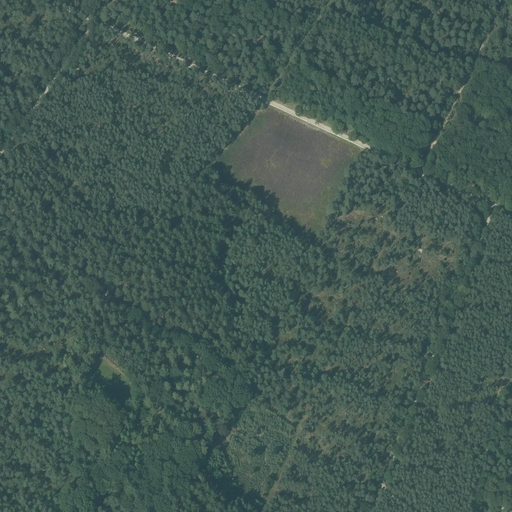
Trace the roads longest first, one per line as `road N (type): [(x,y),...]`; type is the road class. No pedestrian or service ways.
road 1 (track): [(380,488),(0,220)]
road 2 (track): [(420,171),(94,19)]
road 3 (track): [(380,488),(493,204)]
road 4 (track): [(420,171),(505,2)]
road 5 (track): [(0,152),(94,19)]
road 6 (track): [(264,102),(330,0)]
